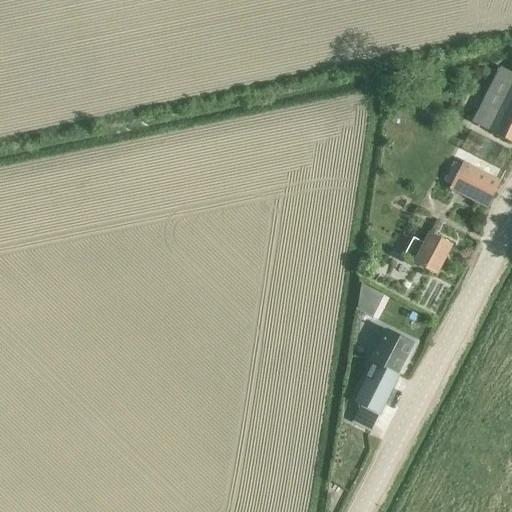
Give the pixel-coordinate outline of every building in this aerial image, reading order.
[(511,144),(511,75),(499,68),(471,123),(511,144)] [(392,113),(390,125),(402,127),(404,116),(392,113)] [(453,163),(443,182),(450,186),(448,190),(486,209),(500,182),(462,163),(460,167),(453,163)] [(436,276),(451,245),(429,234),(423,245),(412,239),(403,257),(414,262),(414,265),(436,276)] [(360,405),(352,422),(371,431),(379,414),(399,375),(396,374),(412,342),(386,330),(376,350),(370,361),(373,363),(354,402),(360,405)]
